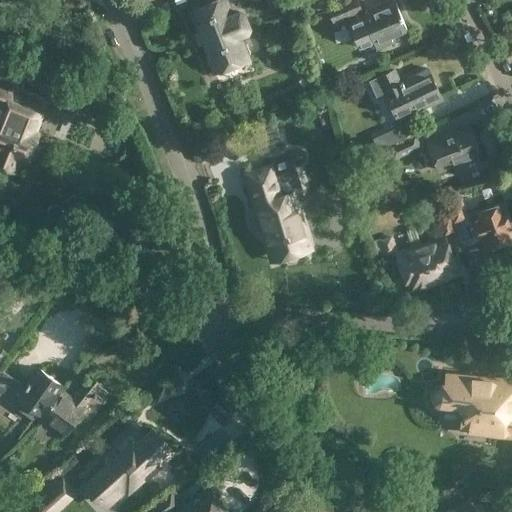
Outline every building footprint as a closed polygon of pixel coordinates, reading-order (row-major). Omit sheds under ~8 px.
[(230,15),(223,0),(218,0),(189,12),(213,72),(247,59),(237,34),(245,31),(247,27),(242,14),(238,12),(230,15)] [(333,23),(349,16),(352,15),(354,20),(351,21),(348,22),(359,48),(373,42),(376,49),(393,42),(391,37),(407,30),(394,0),(363,13),(362,11),(357,0),(348,0),(327,9),(333,23)] [(25,59),(31,40),(11,33),(5,52),(25,59)] [(0,88),(0,165),(12,171),(14,165),(22,169),(28,154),(33,156),(38,145),(33,143),(37,133),(0,118),(0,111),(8,92),(11,83),(13,84),(18,67),(0,59),(0,78),(3,80),(0,88)] [(384,93),(397,120),(443,98),(427,67),(405,77),(406,79),(401,81),(394,68),(369,80),(377,96),(384,93)] [(341,70),(323,78),(328,90),(346,83),(341,70)] [(251,127),(260,154),(283,147),(275,120),(251,127)] [(478,153),(467,128),(427,145),(437,169),(478,153)] [(393,159),(421,146),(415,132),(386,146),(393,159)] [(246,175),(273,262),(311,250),(293,193),(280,197),(271,167),(246,175)] [(404,192),(408,203),(422,198),(417,187),(404,192)] [(453,222),(467,218),(457,190),(443,194),(453,222)] [(511,226),(504,201),(466,214),(475,241),(482,239),(485,250),(498,245),(498,243),(511,238),(511,226)] [(438,220),(443,234),(455,231),(450,216),(438,220)] [(378,238),(384,255),(397,251),(391,234),(378,238)] [(444,240),(420,248),(432,283),(456,275),(444,240)] [(432,283),(420,248),(396,256),(408,291),(432,283)] [(117,330),(112,326),(104,336),(108,340),(117,330)] [(0,368),(0,397),(1,396),(15,406),(17,403),(18,408),(31,418),(37,417),(38,414),(41,416),(63,383),(37,365),(27,379),(28,380),(24,385),(20,382),(0,368)] [(458,433),(511,437),(511,376),(444,371),(444,381),(441,381),(440,386),(435,388),(431,393),(431,399),(434,404),(437,406),(438,406),(460,408),(458,433)] [(63,383),(41,416),(41,417),(65,434),(93,396),(94,397),(96,394),(102,398),(107,391),(86,376),(73,396),(64,390),(67,386),(63,383)] [(82,464),(75,456),(57,472),(56,471),(24,499),(34,511),(56,511),(81,491),(76,486),(82,480),(106,508),(124,492),(125,491),(128,494),(147,477),(146,476),(176,451),(152,424),(142,433),(132,420),(82,464)] [(511,504),(511,486),(480,481),(477,498),(511,504)] [(207,488),(178,510),(175,511),(221,511),(224,510),(207,488)] [(475,511),(469,498),(442,511),(475,511)] [(163,511),(164,511),(157,501),(141,511),(163,511)]
